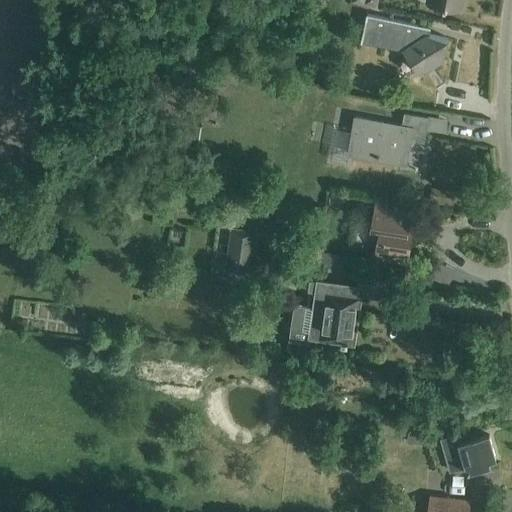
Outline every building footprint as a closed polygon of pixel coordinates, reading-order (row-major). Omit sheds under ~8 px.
[(446,56),(449,37),(431,34),(433,25),(368,13),(363,41),(403,48),(421,74),(446,56)] [(426,134),(430,116),(405,112),(402,125),(356,116),(349,153),(400,162),(403,149),(410,150),(413,133),(426,134)] [(230,183),(224,168),(202,178),(208,193),(230,183)] [(430,189),(428,203),(457,207),(460,193),(430,189)] [(377,201),(371,236),(379,238),(375,256),(408,262),(413,233),(407,232),(412,207),(377,201)] [(223,202),(222,214),(233,215),(234,203),(223,202)] [(227,272),(252,274),(258,233),(233,229),(227,272)] [(324,253),(322,266),(335,268),(337,255),(324,253)] [(319,286),(311,342),(355,348),(361,302),(357,301),(359,292),(319,286)] [(125,329),(110,327),(109,339),(124,341),(125,329)] [(348,416),(349,403),(327,401),(326,415),(348,416)] [(489,434),(461,443),(458,435),(442,440),(451,471),(467,466),(468,472),(484,467),(483,463),(496,459),(489,434)] [(470,511),(471,501),(431,497),(429,511),(470,511)]
